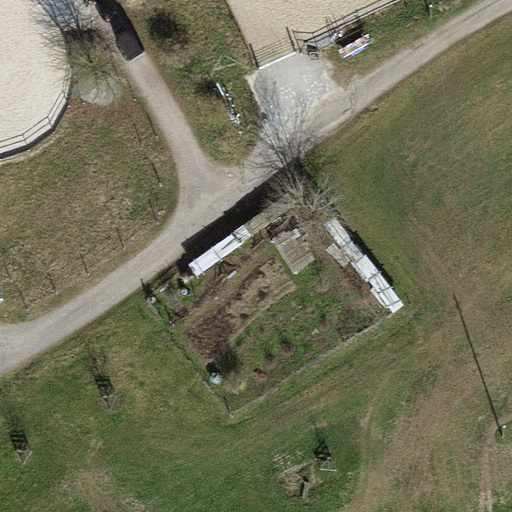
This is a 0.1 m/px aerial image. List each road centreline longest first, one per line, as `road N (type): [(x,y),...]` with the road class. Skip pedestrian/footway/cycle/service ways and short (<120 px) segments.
road 1 (track): [(0,355),(220,222),(404,72),(511,2)]
road 2 (unknown): [(220,222),(101,0)]
